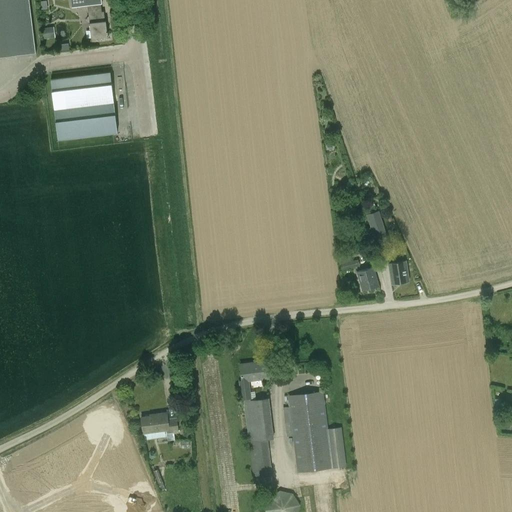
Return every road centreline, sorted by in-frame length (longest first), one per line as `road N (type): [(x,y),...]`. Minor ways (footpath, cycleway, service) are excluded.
road 1 (unclassified): [(0,449),(190,336),(258,319),(511,285)]
road 2 (unclassified): [(0,97),(53,62),(137,53)]
